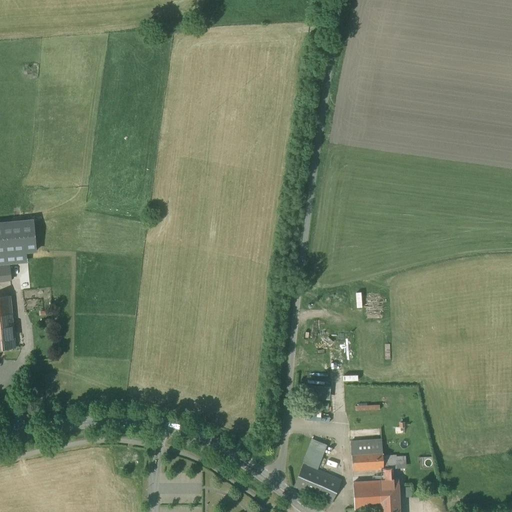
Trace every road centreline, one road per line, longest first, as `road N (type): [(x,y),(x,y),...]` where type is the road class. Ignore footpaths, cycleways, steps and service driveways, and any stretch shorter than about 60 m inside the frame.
road 1 (unclassified): [(276,485),(342,0)]
road 2 (secondary): [(276,485),(204,440),(138,422),(0,442)]
